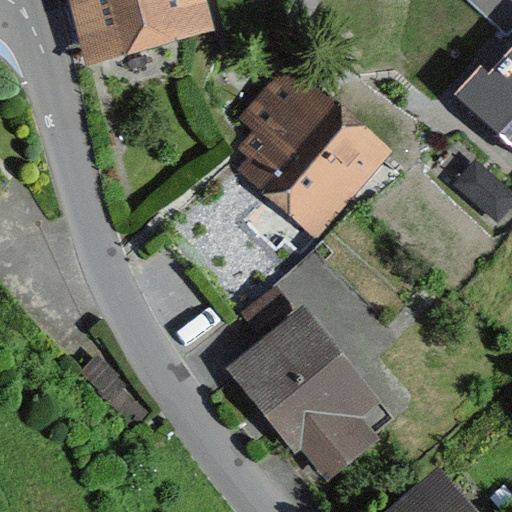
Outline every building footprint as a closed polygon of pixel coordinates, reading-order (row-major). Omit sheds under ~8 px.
[(68,0),(87,67),(214,32),(205,0),(68,0)] [(511,28),(511,0),(469,0),(507,34),(511,28)] [(511,48),(489,74),(479,66),(454,94),(511,146),(511,48)] [(317,240),(394,153),(289,61),(238,118),(252,131),(237,148),(249,158),(238,170),(317,240)] [(511,205),(511,191),(474,160),(453,186),(498,223),(511,205)] [(381,402),(304,305),(298,310),(276,284),(240,313),(261,339),(224,369),(296,458),(303,453),(327,483),(381,440),(363,417),(381,402)] [(476,511),(437,467),(385,511),(476,511)]
